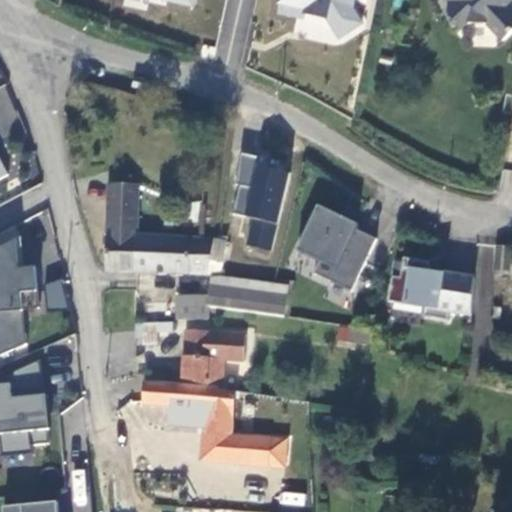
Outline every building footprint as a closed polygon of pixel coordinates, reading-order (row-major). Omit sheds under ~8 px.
[(284,0),(281,14),(300,18),(302,9),(310,11),(309,15),(330,20),(343,39),(365,25),(355,9),(356,0),(284,0)] [(511,0),(454,0),(453,1),(452,12),(466,27),(472,22),(491,23),(507,40),(511,35),(511,11),(508,7),(511,3),(511,0)] [(257,215),(250,243),(275,249),(294,170),(281,167),(282,164),(264,159),(265,154),(244,149),(240,181),(243,182),(236,210),(257,215)] [(108,267),(141,268),(141,233),(142,182),(113,181),(108,267)] [(317,270),(355,288),(380,236),(359,226),(361,221),(322,203),(301,247),(322,258),(317,270)] [(226,266),(227,240),(220,239),(141,233),(141,268),(205,272),(226,266)] [(17,238),(13,241),(16,269),(21,269),(17,238)] [(13,241),(0,247),(0,338),(17,336),(14,312),(20,311),(36,309),(32,268),(21,269),(16,269),(13,241)] [(511,246),(499,245),(497,271),(511,271),(511,246)] [(437,261),(411,257),(407,277),(399,275),(395,300),(432,306),(430,315),(455,320),(456,311),(478,314),(481,276),(451,271),(450,274),(436,271),(437,261)] [(214,277),(212,295),(211,305),(287,315),(291,286),(214,277)] [(49,307),(63,306),(61,284),(46,286),(49,307)] [(183,294),(181,318),(209,319),(211,305),(212,295),(183,294)] [(17,336),(0,338),(0,355),(24,345),(20,311),(14,312),(17,336)] [(136,345),(171,343),(170,321),(135,323),(136,345)] [(351,338),(376,342),(380,329),(353,325),(351,338)] [(249,361),(251,335),(191,329),(187,376),(209,385),(226,387),(228,359),(249,361)] [(0,449),(1,458),(32,455),(31,446),(47,445),(46,431),(42,396),(38,361),(0,378),(0,449)] [(269,467),(272,439),(233,434),(238,391),(220,388),(148,380),(145,400),(168,402),(167,409),(207,414),(202,458),(269,467)] [(287,441),(272,439),(269,467),(284,469),(287,441)] [(280,504),(304,506),(306,494),(281,492),(280,504)] [(474,511),(475,503),(456,501),(455,511),(474,511)] [(57,511),(57,503),(2,508),(2,511),(57,511)]
